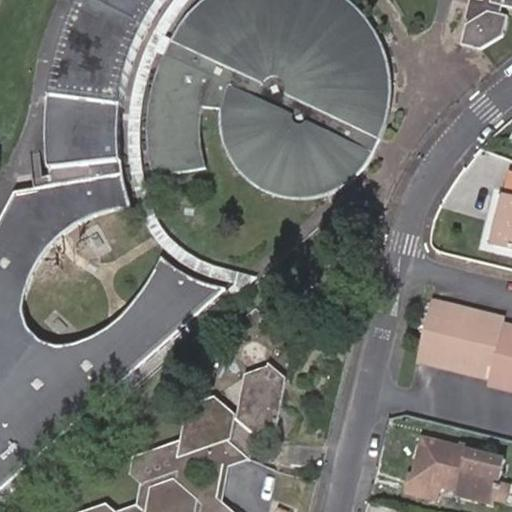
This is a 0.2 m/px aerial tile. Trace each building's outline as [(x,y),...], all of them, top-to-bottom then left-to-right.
[(67,0),(67,2),(133,31),(135,26),(137,22),(95,0),(67,0)] [(95,0),(137,22),(151,0),(95,0)] [(160,0),(147,18),(132,53),(118,127),(120,157),(135,210),(152,237),(170,254),(228,278),(146,350),(156,357),(253,271),(192,253),(168,235),(148,209),(135,175),(131,129),(135,87),(147,44),(170,5),(173,0),(160,0)] [(195,100),(212,102),(212,114),(224,153),(243,174),(271,188),(306,189),(335,178),(361,151),(376,116),(381,81),(374,43),(365,24),(345,1),(343,0),(190,0),(186,3),(164,31),(147,73),(141,121),(146,168),(198,159),(192,135),(195,100)] [(470,40),(479,0),(461,0),(452,36),(470,40)] [(511,0),(479,0),(470,40),(473,41),(494,27),(500,0),(511,0)] [(6,187),(0,199),(0,478),(218,283),(184,272),(155,252),(134,292),(102,322),(97,325),(74,337),(51,338),(32,331),(18,305),(21,272),(26,263),(36,247),(59,228),(122,203),(111,129),(121,62),(133,31),(67,2),(52,44),(41,95),(40,181),(6,187)] [(511,246),(511,245),(511,173),(497,243),(511,246)] [(444,328),(451,298),(436,294),(429,324),(444,328)] [(459,331),(466,302),(451,298),(444,328),(459,331)] [(473,334),(480,306),(466,302),(459,331),(473,334)] [(487,338),(494,310),(480,306),(473,334),(487,338)] [(502,342),(508,319),(510,314),(494,310),(487,338),(502,342)] [(511,352),(511,319),(508,319),(502,342),(500,349),(511,352)] [(436,356),(444,328),(429,324),(422,353),(436,356)] [(452,360),(459,331),(444,328),(436,356),(452,360)] [(465,364),(473,334),(459,331),(452,360),(465,364)] [(479,368),(487,338),(473,334),(465,364),(479,368)] [(494,371),(500,349),(502,342),(487,338),(479,368),(494,371)] [(508,379),(511,364),(511,352),(500,349),(494,371),(493,376),(508,379)] [(146,350),(0,482),(0,496),(156,357),(146,350)] [(228,464),(237,461),(243,439),(262,431),(274,382),(261,368),(241,378),(229,423),(208,400),(184,409),(183,442),(134,459),(133,479),(143,492),(137,511),(108,511),(104,505),(84,511),(237,511),(230,494),(222,486),(228,464)] [(507,487),(510,474),(511,466),(511,451),(433,432),(424,471),(420,470),(417,484),(449,492),(453,478),(469,481),(470,478),(507,487)] [(230,494),(237,461),(228,464),(222,486),(230,494)] [(511,474),(510,474),(507,487),(470,478),(469,481),(467,486),(506,494),(506,492),(511,493),(511,474)]
